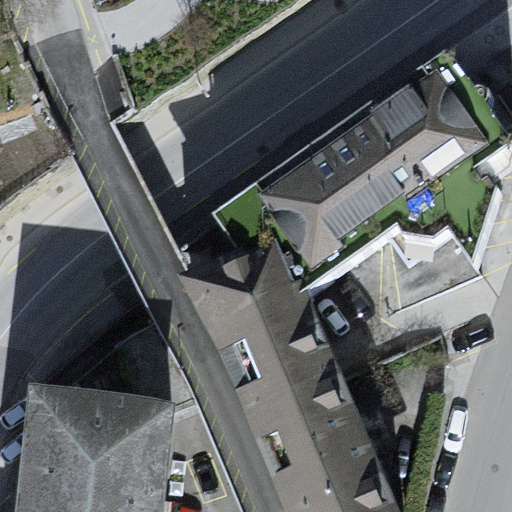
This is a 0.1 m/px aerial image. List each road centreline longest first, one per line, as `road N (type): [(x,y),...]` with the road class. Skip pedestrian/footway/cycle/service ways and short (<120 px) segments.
road 1 (residential): [(269,511),(96,135),(46,0)]
road 2 (tertiary): [(437,0),(89,244),(0,338)]
road 3 (residential): [(511,396),(478,511)]
